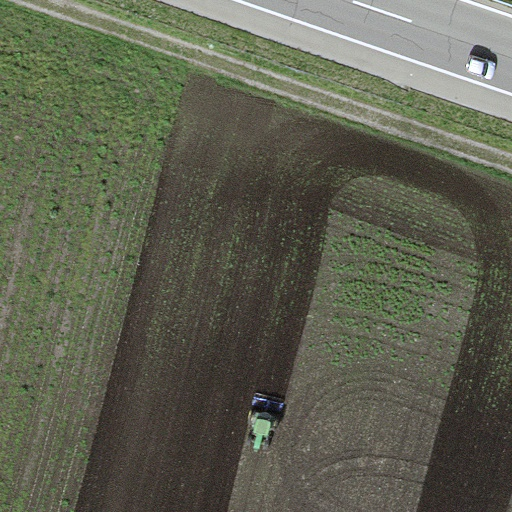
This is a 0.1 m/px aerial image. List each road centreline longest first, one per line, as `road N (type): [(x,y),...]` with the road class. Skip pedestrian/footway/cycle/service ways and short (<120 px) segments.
road 1 (track): [(511,171),(0,3)]
road 2 (motorway): [(353,0),(511,54)]
